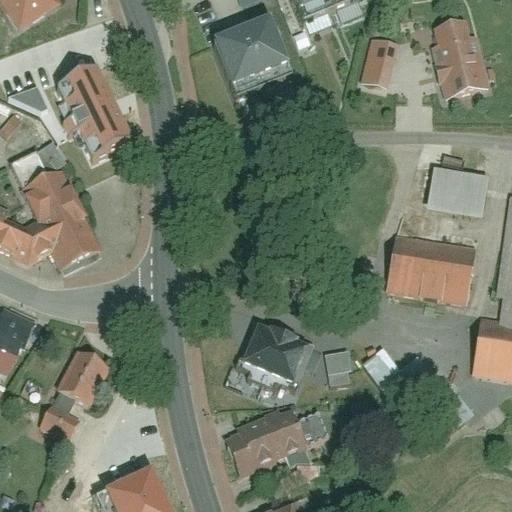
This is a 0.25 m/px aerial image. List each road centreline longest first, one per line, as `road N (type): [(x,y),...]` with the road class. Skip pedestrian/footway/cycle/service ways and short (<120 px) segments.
road 1 (residential): [(164,159),(347,131),(511,149)]
road 2 (primary): [(204,511),(162,316)]
road 3 (residential): [(0,278),(81,315),(162,316)]
road 4 (primary): [(164,159),(153,74),(129,0)]
road 5 (primary): [(162,316),(164,159)]
